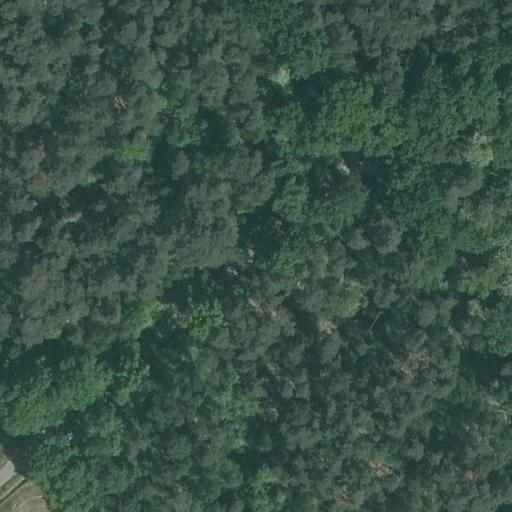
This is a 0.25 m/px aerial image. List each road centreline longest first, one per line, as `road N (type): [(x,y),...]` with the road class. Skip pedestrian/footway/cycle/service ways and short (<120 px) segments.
road 1 (unclassified): [(0,485),(380,151)]
road 2 (unclassified): [(511,327),(380,151)]
road 3 (unclassified): [(380,151),(273,0)]
road 4 (track): [(380,151),(511,77)]
